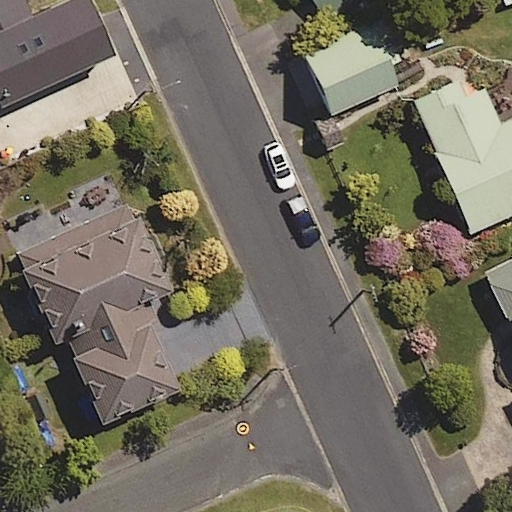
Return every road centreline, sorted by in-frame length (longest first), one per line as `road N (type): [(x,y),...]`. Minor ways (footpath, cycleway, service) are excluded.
road 1 (residential): [(170,0),(351,402)]
road 2 (residential): [(101,511),(351,402)]
road 3 (residential): [(351,402),(400,511)]
